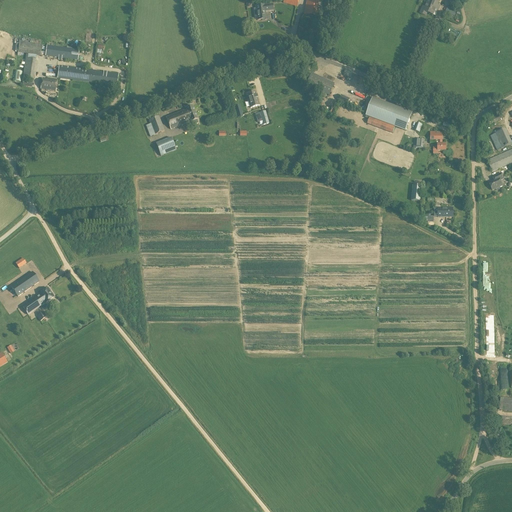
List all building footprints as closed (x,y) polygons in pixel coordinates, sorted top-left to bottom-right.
[(311,0),(306,0),(304,15),(318,18),(318,13),(319,10),(316,9),(318,1),(311,0)] [(437,9),(440,0),(428,0),(425,7),(423,6),(420,14),(425,16),(427,13),(434,16),(435,13),(438,14),(439,10),(437,9)] [(265,12),(269,11),(268,5),(264,6),(264,5),(255,6),(256,10),(254,11),(254,17),(257,17),(257,20),(262,20),(262,21),(265,20),(265,19),(266,19),(265,12)] [(41,46),(19,44),(16,43),(15,51),(18,51),(18,53),(18,55),(21,56),(22,53),(26,54),(26,55),(36,56),(36,55),(40,55),(41,46)] [(46,46),(45,56),(58,58),(58,60),(61,60),(61,58),(78,60),(79,50),(46,46)] [(59,66),(57,78),(117,86),(118,74),(59,66)] [(15,71),(13,81),(20,82),(22,72),(15,71)] [(311,74),(306,86),(328,96),(334,84),(311,74)] [(42,79),(41,89),(56,91),(57,80),(42,79)] [(247,94),(246,94),(251,108),(259,106),(257,98),(257,95),(256,95),(255,91),(251,93),(251,92),(247,93),(247,94)] [(350,99),(341,96),(339,101),(347,105),(350,99)] [(373,98),(366,116),(405,130),(412,113),(373,98)] [(186,110),(166,117),(171,130),(190,122),(191,122),(193,126),(198,124),(197,120),(192,106),(185,109),(186,110)] [(265,112),(255,115),(258,122),(262,121),(264,125),(268,123),(265,112)] [(501,114),(488,121),(490,125),(503,118),(501,114)] [(150,124),(146,126),(150,137),(165,131),(159,116),(148,120),(150,124)] [(505,130),(491,136),(498,151),(511,144),(505,130)] [(442,140),(443,140),(444,131),(430,131),(430,140),(435,140),(435,144),(433,144),(433,154),(438,154),(438,151),(446,151),(446,145),(442,145),(442,140)] [(171,138),(156,144),(161,157),(176,151),(171,138)] [(511,149),(487,161),(492,172),(511,163),(511,149)] [(494,181),(489,183),(492,191),(495,190),(496,191),(498,191),(499,190),(500,189),(500,188),(503,186),(500,181),(504,180),(501,174),(492,178),(494,181)] [(413,186),(411,201),(421,201),(422,186),(413,186)] [(453,208),(438,208),(438,218),(453,217),(453,208)] [(23,258),(15,263),(19,269),(26,263),(23,258)] [(32,272),(11,287),(17,297),(39,282),(32,272)] [(38,295),(21,306),(27,316),(44,304),(54,297),(53,296),(54,296),(52,293),(52,294),(50,292),(51,291),(49,289),(48,289),(47,288),(38,295)] [(38,316),(37,318),(40,322),(44,319),(44,318),(46,317),(43,313),(41,314),(38,316)] [(511,398),(501,398),(499,410),(511,411),(511,398)]
